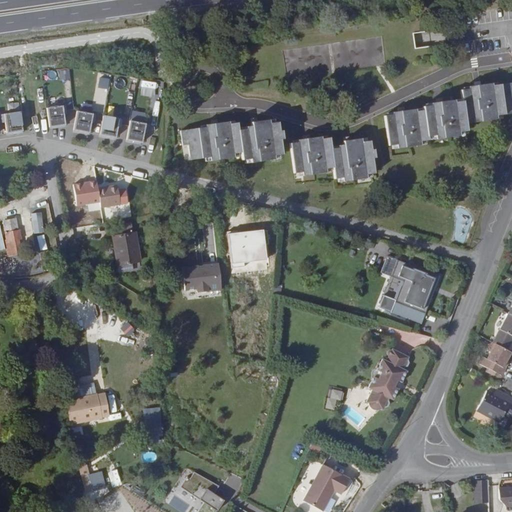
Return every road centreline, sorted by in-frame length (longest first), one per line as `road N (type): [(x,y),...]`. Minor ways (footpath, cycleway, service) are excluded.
road 1 (residential): [(44,144),(486,261)]
road 2 (residential): [(212,93),(340,119),(468,64),(511,57)]
road 3 (residential): [(0,284),(33,286),(53,276),(62,246),(44,144)]
road 4 (trunk): [(0,24),(172,0)]
road 5 (tertiary): [(437,385),(486,261)]
